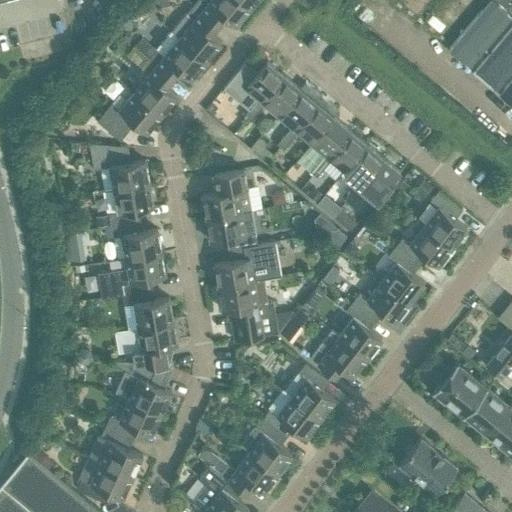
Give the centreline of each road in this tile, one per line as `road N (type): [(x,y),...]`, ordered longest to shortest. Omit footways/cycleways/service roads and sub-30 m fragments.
road 1 (residential): [(152,511),(202,381),(168,143),(172,125),(262,25)]
road 2 (residential): [(290,511),(509,227)]
road 3 (residential): [(509,227),(262,25)]
road 4 (residential): [(361,8),(511,133)]
road 5 (tertiary): [(0,392),(12,342),(12,283),(0,226)]
